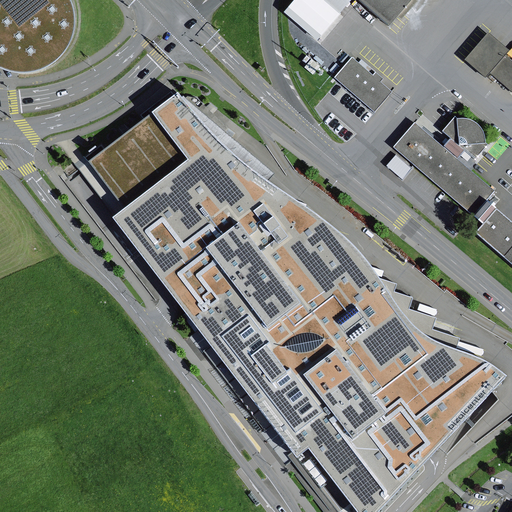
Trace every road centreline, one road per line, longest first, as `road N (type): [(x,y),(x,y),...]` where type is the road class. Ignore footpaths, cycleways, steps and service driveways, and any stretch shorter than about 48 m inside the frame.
road 1 (tertiary): [(290,511),(106,277)]
road 2 (tertiary): [(316,148),(511,311)]
road 3 (tertiary): [(0,128),(101,104),(183,36)]
road 4 (tertiary): [(165,18),(92,79),(0,103)]
road 5 (tertiary): [(106,277),(0,132)]
road 6 (tertiary): [(183,36),(253,106),(316,148)]
road 7 (tertiary): [(0,165),(68,252),(106,277)]
road 8 (tertiary): [(292,120),(195,22)]
road 9 (motorway): [(292,120),(268,48),(267,0)]
